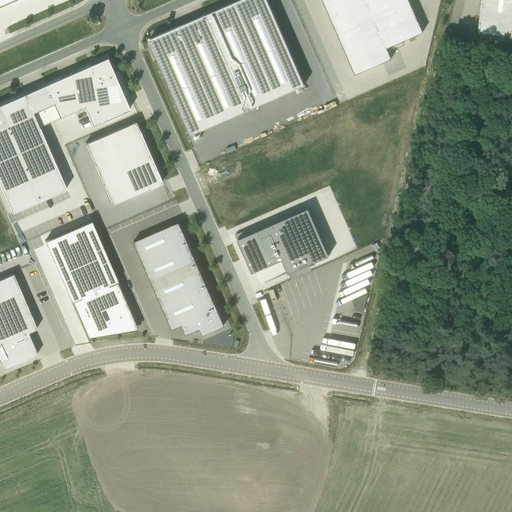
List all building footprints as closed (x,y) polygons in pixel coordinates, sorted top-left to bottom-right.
[(177,26),(149,38),(191,134),(247,109),(304,84),(267,0),(236,0),(205,14),(204,14),(209,24),(182,36),(177,26)] [(321,0),(354,74),(390,58),(386,48),(364,0),(321,0)] [(364,0),(386,48),(423,32),(408,0),(364,0)] [(511,0),(480,0),(477,30),(511,34),(511,0)] [(90,64),(44,84),(59,118),(83,107),(92,126),(129,109),(114,73),(113,74),(106,58),(91,65),(90,64)] [(44,84),(0,103),(0,187),(11,213),(66,189),(38,126),(58,118),(44,84)] [(378,100),(229,165),(250,212),(398,147),(378,100)] [(135,121),(85,143),(111,204),(162,183),(135,121)] [(240,237),(236,239),(241,249),(251,272),(281,259),(288,274),(329,256),(308,208),(240,237)] [(91,220),(44,241),(71,302),(80,298),(96,335),(132,319),(116,282),(118,282),(91,220)] [(178,221),(133,241),(142,263),(152,285),(161,307),(171,329),(180,325),(185,334),(199,328),(202,335),(222,326),(221,326),(223,325),(223,323),(207,287),(198,265),(188,243),(178,221)] [(13,273),(0,278),(0,364),(2,369),(37,354),(27,332),(36,328),(13,273)] [(339,317),(339,326),(366,327),(366,308),(351,308),(351,313),(357,313),(357,317),(339,317)]
